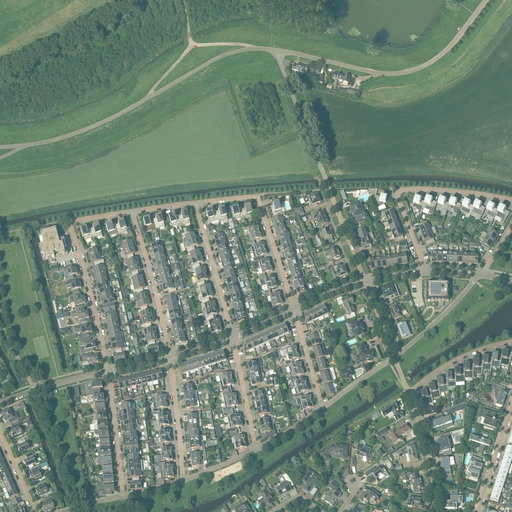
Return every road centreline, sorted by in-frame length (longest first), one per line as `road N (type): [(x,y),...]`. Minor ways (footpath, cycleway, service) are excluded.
road 1 (unclassified): [(24,144),(112,117),(227,53),(276,51)]
road 2 (unclassified): [(365,281),(276,51)]
road 3 (unclassified): [(276,51),(378,74),(419,69),(439,57),(485,0)]
road 4 (residential): [(435,511),(408,394),(442,368),(511,342)]
road 5 (residential): [(108,371),(71,227),(132,212)]
road 6 (residential): [(426,272),(400,189),(511,200)]
road 7 (residential): [(256,448),(322,406),(293,309)]
road 8 (residential): [(169,358),(132,212)]
road 9 (residential): [(232,337),(195,204)]
road 10 (residential): [(124,496),(108,371)]
road 11 (residential): [(183,479),(169,358)]
